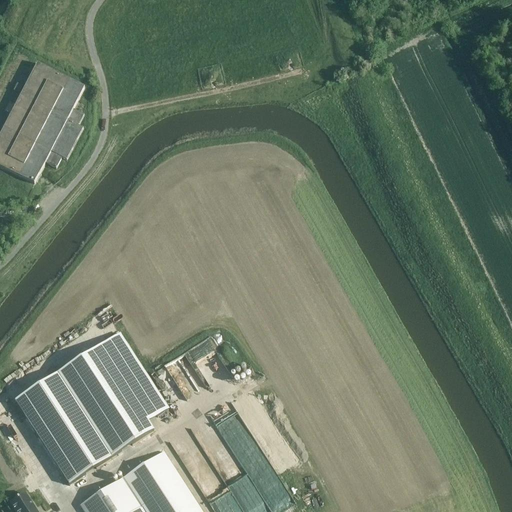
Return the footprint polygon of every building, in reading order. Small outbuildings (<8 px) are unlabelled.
[(37,65),(0,136),(0,168),(34,186),(45,165),(56,170),(62,160),(66,162),(83,130),(78,127),(84,116),(73,111),(84,89),(37,65)] [(119,336),(15,403),(70,487),(154,433),(149,424),(168,412),(119,336)] [(83,511),(201,511),(164,454),(80,507),(83,511)] [(59,475),(48,482),(57,496),(62,492),(58,485),(63,481),(59,475)] [(36,511),(26,495),(10,505),(15,511),(36,511)]
